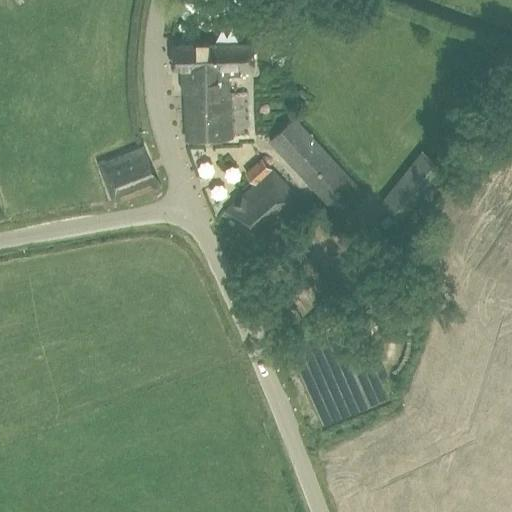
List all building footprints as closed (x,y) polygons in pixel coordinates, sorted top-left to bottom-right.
[(203,2),(184,5),(188,32),(207,29),(203,2)] [(404,9),(400,21),(427,29),(431,17),(404,9)] [(241,71),(254,71),(253,41),(174,43),(175,66),(184,66),(184,82),(186,82),(187,139),(231,138),(230,74),(241,74),(241,71)] [(341,215),(366,192),(295,116),(271,139),(341,215)] [(145,143),(98,160),(116,204),(163,185),(145,143)] [(438,168),(444,158),(432,151),(426,161),(438,168)] [(256,244),(304,200),(274,166),(272,167),(263,156),(246,171),(255,181),(224,209),(256,244)] [(394,209),(418,176),(399,161),(374,194),(394,209)] [(389,216),(381,223),(386,227),(393,220),(389,216)]
